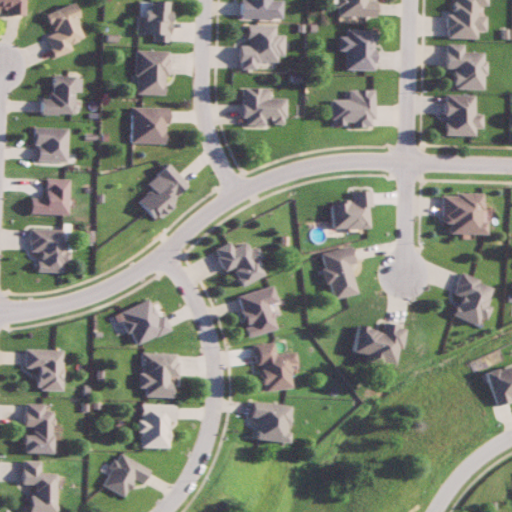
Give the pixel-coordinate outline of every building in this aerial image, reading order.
[(150,41),(167,42),(168,1),(136,0),(136,33),(151,34),(150,41)] [(483,0),(450,0),(450,14),(442,14),(442,38),(473,38),(473,31),(483,31),(483,15),(474,15),(474,6),(484,6),(483,0)] [(42,13),(49,33),(42,35),(50,57),(69,50),(66,44),(80,38),(75,26),(79,24),(71,2),(42,13)] [(273,24),(244,24),(244,44),(237,44),(237,69),(252,69),(252,60),(281,60),(281,34),(272,34),(273,24)] [(341,69),(370,70),(371,29),(342,29),(342,36),(334,36),(334,50),(341,50),(341,69)] [(441,68),(449,68),(449,89),(480,89),(480,52),(460,52),(460,43),(442,43),(441,68)] [(133,94),(163,95),(163,76),(167,76),(167,51),(134,50),(133,94)] [(37,113),(71,114),(71,92),(80,92),(80,76),(48,76),(47,98),(37,98),(37,113)] [(240,123),(282,124),(283,97),(265,97),(265,88),(240,87),(240,123)] [(327,99),(327,123),(348,124),(348,126),(369,126),(370,89),(344,89),(344,99),(327,99)] [(469,136),(470,128),(477,128),(477,113),(470,113),(470,95),(441,94),(440,135),(469,136)] [(164,107),(128,107),(128,143),(164,143),(164,107)] [(65,128),(31,127),(31,144),(35,145),(34,161),(64,162),(65,128)] [(135,200),(152,219),(187,186),(166,163),(143,183),(148,189),(135,200)] [(66,214),(66,178),(43,178),(42,197),(28,197),(27,213),(66,214)] [(365,190),(345,191),(345,201),(324,201),(325,229),(362,228),(362,206),(365,206),(365,190)] [(479,193),(436,193),(436,223),(442,223),(442,233),(455,233),(455,234),(478,235),(479,193)] [(61,272),(61,263),(66,264),(67,251),(60,250),(61,229),(27,228),(27,251),(36,251),(35,271),(61,272)] [(235,286),(257,275),(250,260),(256,257),(251,246),(245,249),(241,241),(228,247),(225,241),(208,249),(219,271),(226,268),(235,286)] [(315,252),(318,267),(315,268),(318,284),(323,283),(326,299),(350,293),(344,265),(349,264),(345,245),(315,252)] [(445,316),(470,325),(473,317),(480,320),(485,306),(480,304),(487,286),(453,273),(445,294),(453,297),(445,316)] [(230,295),(239,326),(237,327),(240,337),(269,329),(262,304),(271,302),(266,285),(230,295)] [(160,314),(154,317),(146,298),(110,314),(113,323),(119,320),(130,345),(166,330),(160,314)] [(347,351),(363,354),(362,360),(389,365),(392,349),(396,349),(400,326),(377,322),(376,330),(351,325),(347,351)] [(247,344),(249,364),(253,364),(256,391),(283,388),(281,363),(289,362),(287,351),(269,353),(267,342),(247,344)] [(59,349),(22,348),(22,367),(33,368),(33,389),(58,390),(59,349)] [(174,353),(138,352),(138,373),(135,373),(134,387),(141,387),(141,396),(167,397),(167,376),(173,376),(174,353)] [(492,405),(508,400),(507,397),(511,395),(511,363),(481,374),(492,405)] [(248,439),(281,443),(282,433),(280,432),(283,405),(245,401),(243,417),(250,418),(248,439)] [(41,403),(21,403),(21,426),(28,426),(28,434),(20,434),(19,452),(48,453),(49,410),(41,410),(41,403)] [(136,447),(164,448),(164,421),(170,421),(171,404),(137,403),(137,419),(133,419),(132,432),(137,432),(136,447)] [(146,468),(115,452),(98,485),(120,497),(130,479),(138,483),(146,468)] [(50,511),(52,473),(37,472),(37,460),(19,460),(18,484),(30,484),(30,494),(25,494),(24,511),(50,511)]
